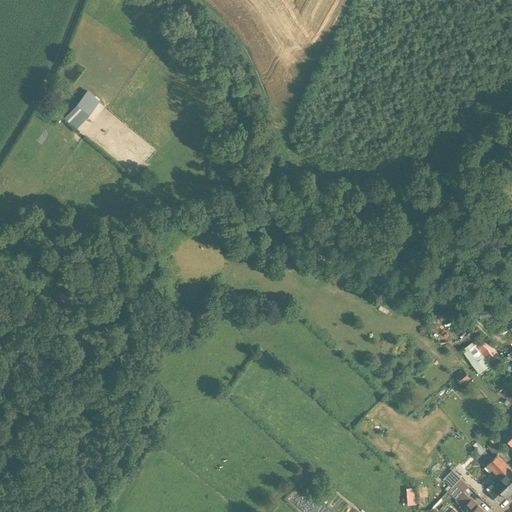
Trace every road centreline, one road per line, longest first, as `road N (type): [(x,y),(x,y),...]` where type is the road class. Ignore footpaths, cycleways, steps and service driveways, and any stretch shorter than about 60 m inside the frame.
road 1 (track): [(347,0),(282,126),(270,119),(250,60),(194,0)]
road 2 (track): [(511,288),(464,305),(420,304),(261,224)]
road 3 (track): [(261,224),(239,196),(221,69),(167,0)]
road 4 (track): [(80,0),(45,83),(0,159)]
